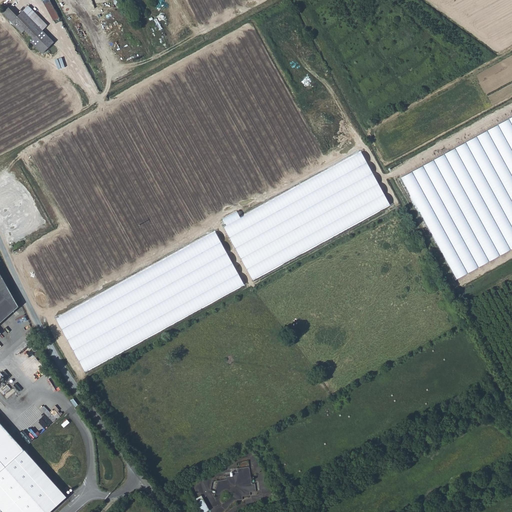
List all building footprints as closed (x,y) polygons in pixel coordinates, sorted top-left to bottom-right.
[(43,0),(54,20),(61,17),(51,0),(43,0)] [(41,22),(47,29),(49,27),(30,7),(24,12),(37,26),(41,22)] [(13,23),(20,16),(12,8),(5,14),(13,23)] [(24,12),(20,16),(13,23),(24,34),(26,31),(35,41),(47,29),(41,22),(37,26),(24,12)] [(393,207),(360,152),(223,228),(253,283),(393,207)] [(217,233),(56,317),(86,372),(246,286),(217,233)] [(0,321),(15,307),(0,278),(0,321)] [(0,511),(5,511),(9,509),(11,511),(51,511),(71,493),(0,417),(0,511)] [(252,493),(258,491),(257,486),(257,487),(253,472),(249,460),(239,463),(238,471),(232,473),(232,475),(228,477),(227,479),(218,481),(217,495),(221,493),(225,494),(226,495),(231,494),(233,501),(238,499),(243,500),(244,497),(252,495),(252,493)] [(203,499),(197,503),(201,511),(206,511),(209,510),(203,499)]
